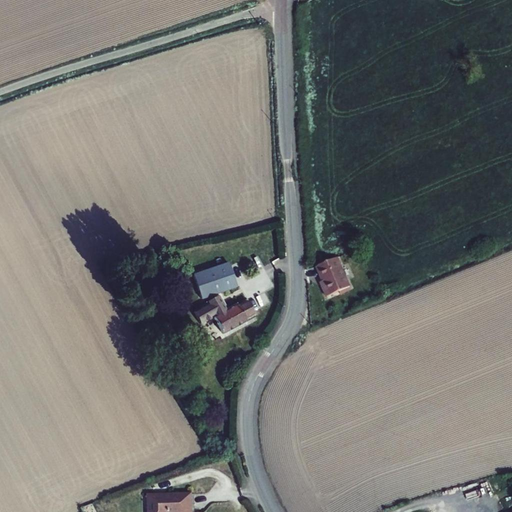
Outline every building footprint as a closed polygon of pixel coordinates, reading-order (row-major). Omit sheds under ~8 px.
[(247,281),(240,259),(192,273),(198,295),(247,281)] [(351,289),(339,259),(317,268),(325,288),(323,289),(327,299),(351,289)] [(218,329),(222,337),(263,318),(256,302),(227,315),(220,300),(207,306),(208,309),(214,322),(218,329)] [(214,322),(208,309),(194,316),(201,328),(214,322)] [(215,340),(222,337),(218,329),(211,332),(215,340)] [(193,511),(193,494),(149,495),(149,511),(193,511)]
